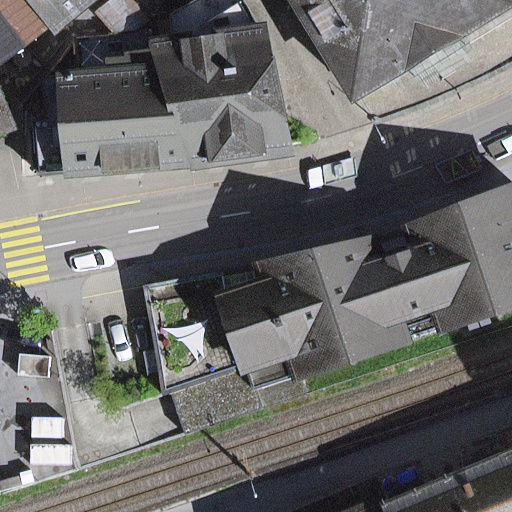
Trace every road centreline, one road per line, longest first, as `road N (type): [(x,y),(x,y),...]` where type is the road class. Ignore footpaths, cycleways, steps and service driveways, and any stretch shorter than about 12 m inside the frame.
road 1 (primary): [(511,128),(385,179),(0,258)]
road 2 (residential): [(225,511),(511,410)]
